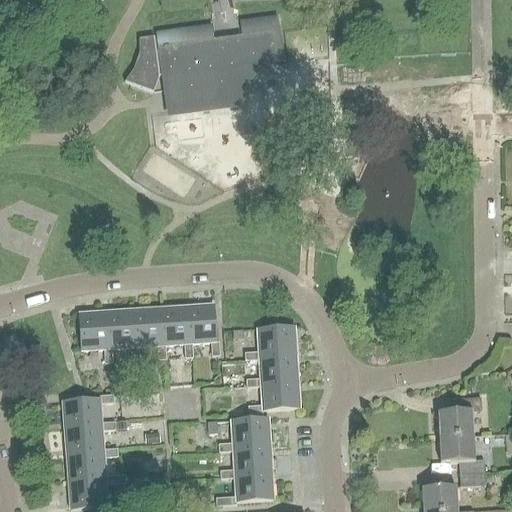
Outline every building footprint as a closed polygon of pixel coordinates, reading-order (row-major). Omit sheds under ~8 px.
[(154,34),(156,42),(154,43),(153,39),(138,42),(139,56),(133,72),(124,85),(153,95),(159,79),(164,78),(169,116),(236,107),(232,72),(286,65),(279,17),(239,22),(240,31),(241,31),(242,38),(212,42),(211,35),(212,35),(211,26),(154,34)] [(219,359),(219,345),(216,345),(213,308),(189,310),(192,347),(211,346),(211,360),(219,359)] [(189,310),(163,312),(165,349),(184,348),(185,362),(193,361),(192,347),(189,310)] [(136,313),(138,351),(157,350),(158,363),(166,363),(165,349),(163,312),(136,313)] [(136,313),(109,315),(112,353),(130,351),(131,365),(139,365),(138,351),(136,313)] [(112,353),(109,315),(78,317),(81,355),(103,353),(104,367),(113,366),(112,353)] [(294,330),(257,333),(258,355),(244,356),(245,364),(259,364),(296,361),(294,330)] [(232,334),(232,341),(242,341),(242,334),(242,332),(232,332),(232,334)] [(296,361),(259,364),(260,382),(246,383),(246,391),(260,390),(298,388),(296,361)] [(298,388),(260,390),(261,409),(248,410),(248,418),(263,417),(262,414),(299,412),(298,388)] [(62,405),(64,429),(101,426),(100,408),(113,407),(113,399),(99,400),(99,403),(62,405)] [(437,416),(438,442),(473,440),(472,415),(481,415),(480,402),(455,403),(456,415),(437,416)] [(243,408),(230,408),(231,418),(244,418),(243,408)] [(219,456),(232,455),(270,453),(268,422),(230,424),(232,447),(218,448),(219,456)] [(126,424),(116,425),(116,432),(126,432),(126,424)] [(64,429),(66,456),(103,453),(102,435),(115,433),(115,425),(101,426),(64,429)] [(215,426),(207,426),(207,438),(216,437),(215,426)] [(159,436),(144,436),(144,446),(159,446),(159,436)] [(458,466),(459,478),(484,476),(484,464),(474,464),(473,440),(438,442),(440,467),(458,466)] [(66,456),(68,483),(105,480),(104,461),(117,460),(117,452),(103,453),(66,456)] [(220,483),(234,482),(272,479),(270,453),(232,455),(233,474),(220,475),(220,483)] [(485,489),(484,476),(459,478),(460,491),(485,489)] [(105,480),(68,483),(69,511),(89,511),(108,511),(106,488),(126,486),(126,478),(105,480)] [(272,479),(234,482),(235,500),(215,502),(216,510),(236,509),(236,506),(273,503),(272,479)] [(422,511),(457,511),(456,491),(421,493),(422,511)] [(200,511),(200,500),(174,502),(174,511),(200,511)]
